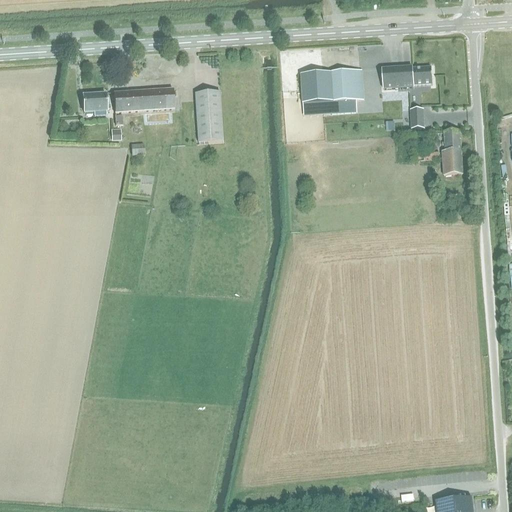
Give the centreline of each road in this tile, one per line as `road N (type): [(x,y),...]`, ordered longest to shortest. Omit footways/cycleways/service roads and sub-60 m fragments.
road 1 (unclassified): [(506,511),(470,24)]
road 2 (secondary): [(0,53),(470,24)]
